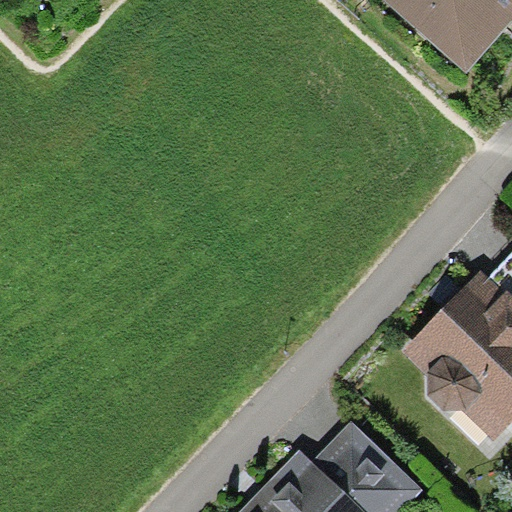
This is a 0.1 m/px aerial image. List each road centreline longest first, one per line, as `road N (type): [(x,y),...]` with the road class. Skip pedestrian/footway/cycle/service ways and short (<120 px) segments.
road 1 (residential): [(169,511),(511,139)]
road 2 (track): [(491,162),(310,0)]
road 3 (track): [(122,0),(39,82),(0,44)]
